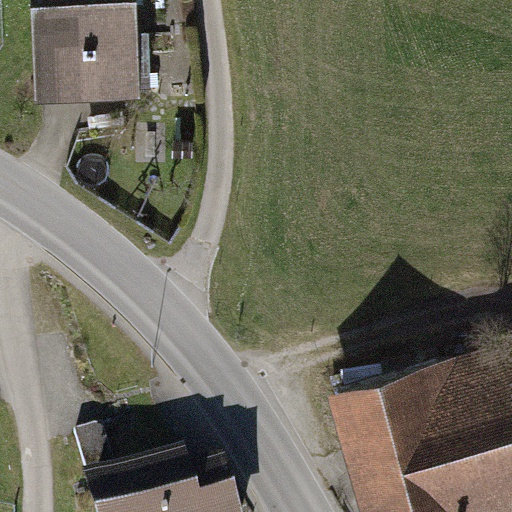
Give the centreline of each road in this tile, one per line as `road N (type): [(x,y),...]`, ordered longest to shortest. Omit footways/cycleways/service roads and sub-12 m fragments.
road 1 (tertiary): [(296,511),(219,380),(161,315),(36,206),(0,187)]
road 2 (track): [(161,315),(214,251),(226,183),(229,126),(213,0)]
road 3 (track): [(37,511),(44,455),(4,260),(36,206)]
